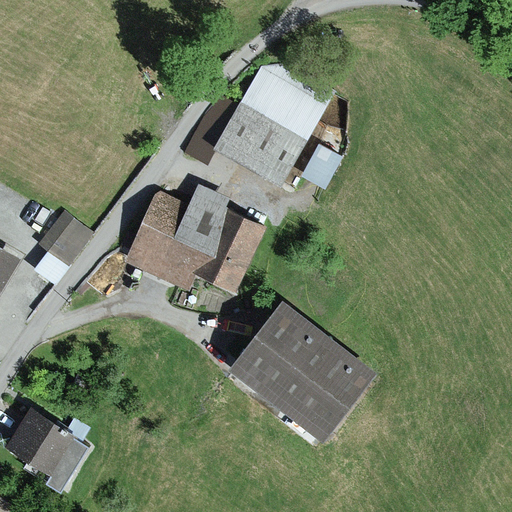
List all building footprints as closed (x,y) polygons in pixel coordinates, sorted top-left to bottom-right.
[(226,127),(211,152),(278,191),(335,93),(285,63),(261,68),(226,127)] [(211,152),(226,127),(207,113),(184,154),(206,167),(211,152)] [(329,186),(345,155),(321,142),(305,173),(317,179),(329,186)] [(156,192),(123,267),(187,294),(193,281),(235,295),(265,228),(226,211),(229,201),(197,187),(188,206),(156,192)] [(64,212),(38,246),(47,253),(71,267),(95,234),(64,212)] [(0,248),(0,297),(22,262),(0,248)] [(71,267),(47,253),(33,272),(35,274),(12,302),(33,317),(71,267)] [(280,306),(227,375),(321,447),(374,378),(280,306)] [(17,431),(4,451),(49,480),(44,488),(59,498),(90,451),(30,412),(17,431)]
